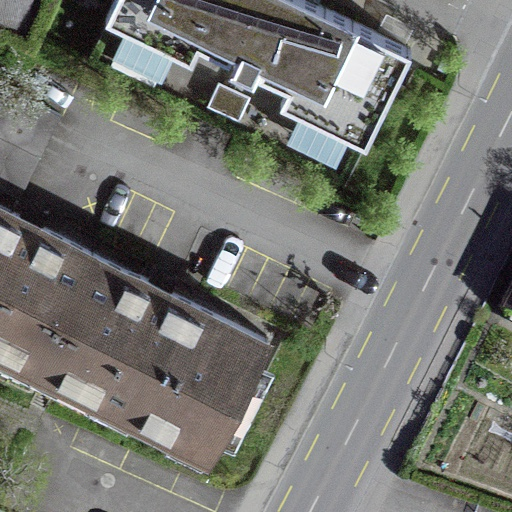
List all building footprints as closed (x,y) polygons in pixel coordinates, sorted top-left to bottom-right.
[(31,0),(0,0),(0,12),(29,17),(31,0)] [(346,183),(411,48),(311,0),(115,0),(87,58),(346,183)] [(5,88),(0,97),(0,187),(20,198),(61,116),(5,88)] [(0,341),(35,360),(93,247),(52,225),(0,199),(0,341)] [(93,247),(35,360),(211,449),(269,336),(176,289),(93,247)]
